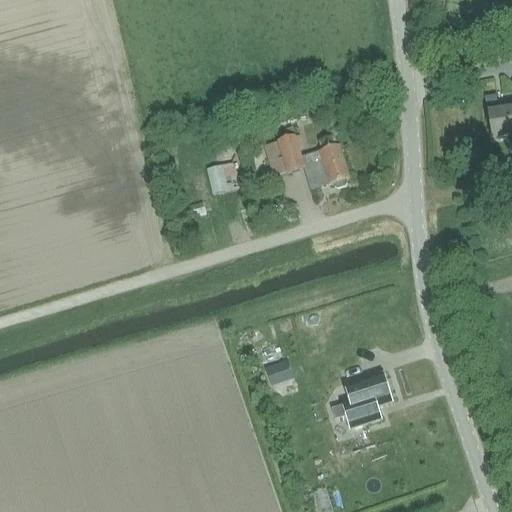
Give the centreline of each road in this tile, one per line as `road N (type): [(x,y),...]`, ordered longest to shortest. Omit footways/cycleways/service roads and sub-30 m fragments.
road 1 (unclassified): [(0,325),(412,200)]
road 2 (unclassified): [(494,511),(421,290),(412,200)]
road 3 (unclassified): [(412,200),(396,0)]
